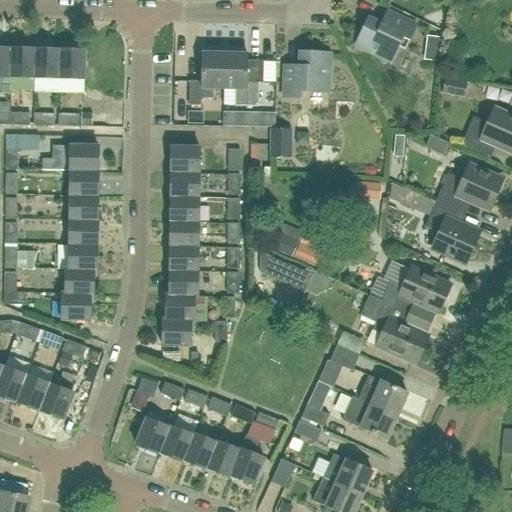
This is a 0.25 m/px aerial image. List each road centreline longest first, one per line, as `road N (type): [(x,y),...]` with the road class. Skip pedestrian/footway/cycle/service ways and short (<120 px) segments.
road 1 (residential): [(80,472),(134,316),(144,16)]
road 2 (unclassified): [(410,511),(511,286)]
road 3 (residential): [(144,16),(298,18),(320,0)]
road 4 (residential): [(0,10),(144,16)]
